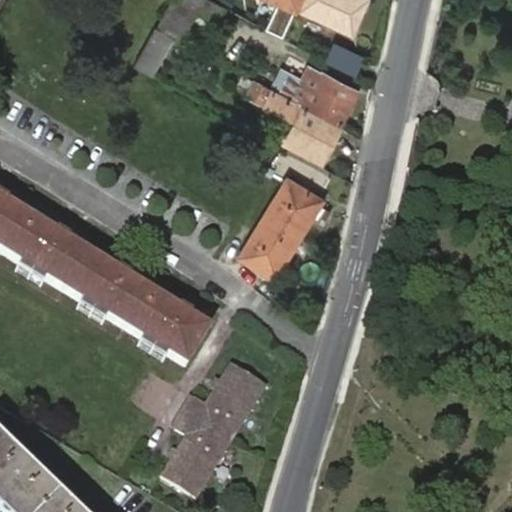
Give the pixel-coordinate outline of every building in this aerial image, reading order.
[(218,26),(228,11),(212,2),(208,0),(175,0),(158,27),(173,35),(178,37),(194,12),(218,26)] [(269,0),(289,11),(294,0),(269,0)] [(336,5),(338,0),(302,0),(293,18),(338,45),(355,14),(336,5)] [(360,6),(348,0),(338,0),(336,5),(355,14),(360,6)] [(131,64),(149,74),(173,35),(158,27),(155,25),(131,64)] [(287,100),(335,127),(354,93),(306,65),(292,90),(267,76),(262,86),(287,100)] [(316,160),(335,127),(287,100),(282,109),(295,117),(282,141),(316,160)] [(260,266),(258,269),(271,277),(319,197),(307,189),(304,194),(294,188),(297,183),(286,177),(236,256),(247,262),(250,259),(260,266)] [(304,194),(307,189),(297,183),(294,188),(304,194)] [(0,253),(179,367),(202,330),(164,305),(167,301),(155,294),(153,298),(108,269),(111,265),(99,258),(96,262),(42,228),(44,224),(33,217),(30,220),(0,201),(0,253)] [(247,262),(258,269),(260,266),(250,259),(247,262)] [(152,476),(188,499),(257,387),(222,365),(196,405),(186,398),(167,429),(177,437),(152,476)] [(0,511),(74,511),(0,441),(0,511)]
